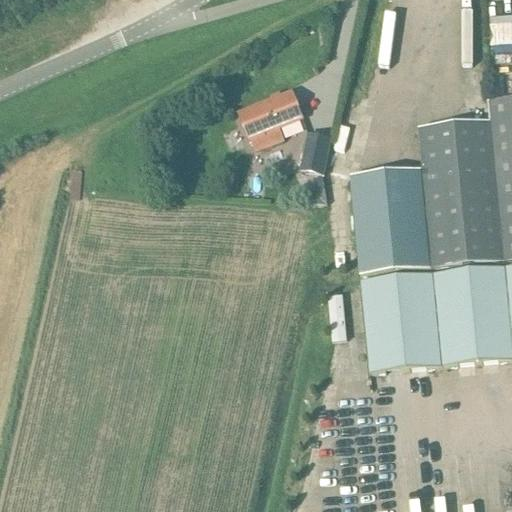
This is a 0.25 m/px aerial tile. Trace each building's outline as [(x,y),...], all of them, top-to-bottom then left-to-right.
[(416,66),(418,122),(436,121),(434,65),(416,66)] [(511,87),(511,68),(492,69),(493,92),(511,91),(511,87)] [(302,121),(300,115),(292,96),(239,118),(250,144),(251,144),(256,155),(283,144),(277,131),(302,121)] [(511,103),(489,106),(490,126),(504,266),(511,265),(511,103)] [(419,132),(423,173),(433,273),(504,266),(490,126),(419,132)] [(308,136),(300,174),(324,179),(332,141),(308,136)] [(423,173),(352,180),(361,280),(433,273),(423,173)] [(265,178),(264,198),(272,198),(272,196),(283,197),(284,179),(265,178)] [(511,270),(362,285),(370,378),(511,364),(511,270)] [(368,465),(369,499),(385,499),(383,465),(368,465)] [(482,511),(482,499),(460,500),(459,484),(436,485),(436,511),(482,511)]
